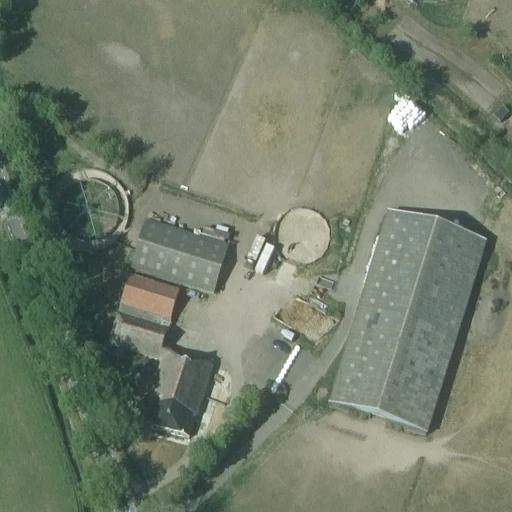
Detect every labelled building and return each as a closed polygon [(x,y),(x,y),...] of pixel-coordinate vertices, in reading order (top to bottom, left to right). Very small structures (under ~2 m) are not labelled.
[(386,216),(328,407),(423,437),(481,245),(386,216)] [(131,271),(213,297),(228,249),(145,223),(131,271)] [(127,278),(115,317),(106,347),(159,363),(143,416),(149,418),(145,430),(185,442),(186,439),(200,443),(205,436),(209,430),(226,372),(208,367),(207,369),(167,357),(168,353),(160,350),(177,294),(127,278)] [(239,352),(258,363),(274,336),(255,325),(239,352)] [(134,425),(136,419),(128,417),(126,423),(134,425)]
